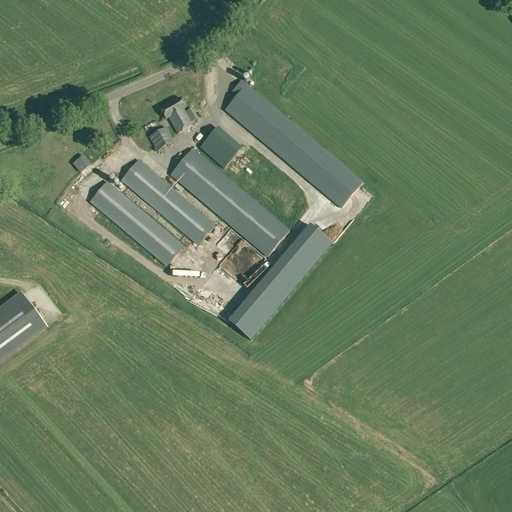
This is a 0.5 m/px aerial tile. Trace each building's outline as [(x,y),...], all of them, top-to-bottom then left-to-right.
[(237,66),(237,65),(227,56),(220,64),(237,80),(244,72),(237,66)] [(225,111),(342,209),(363,184),(242,81),(233,92),(238,96),(225,111)] [(169,118),(178,135),(193,126),(183,110),(186,108),(181,99),(161,110),(166,120),(169,118)] [(312,205),(216,121),(196,145),(292,228),(312,205)] [(149,137),(157,152),(174,143),(166,128),(149,137)] [(268,257),(289,232),(192,150),(171,175),(268,257)] [(121,181),(198,246),(215,226),(138,161),(121,181)] [(90,203),(167,267),(184,247),(107,183),(90,203)] [(311,227),(230,324),(252,342),(333,245),(311,227)] [(40,284),(28,293),(35,303),(36,302),(52,324),(63,316),(40,284)] [(0,364),(48,329),(21,293),(0,308),(0,364)]
